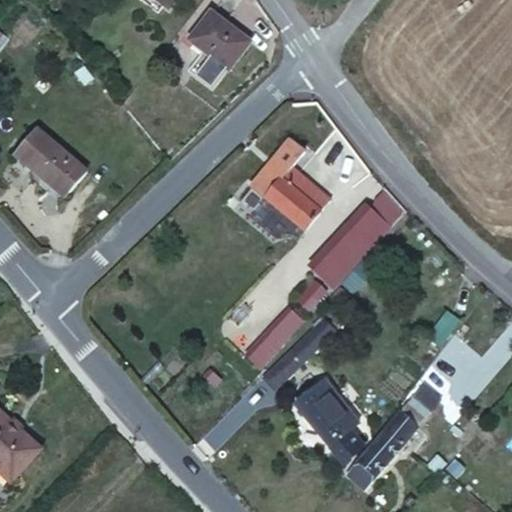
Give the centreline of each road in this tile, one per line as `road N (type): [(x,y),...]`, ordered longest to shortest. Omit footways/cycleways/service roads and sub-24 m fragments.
road 1 (residential): [(50,306),(315,55)]
road 2 (secondary): [(511,285),(367,135),(315,55)]
road 3 (residential): [(232,511),(50,306)]
